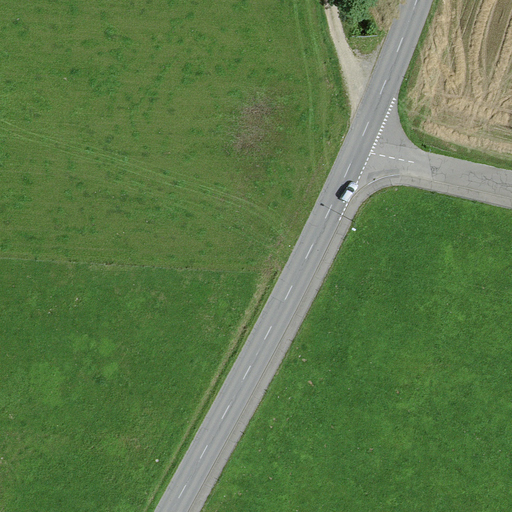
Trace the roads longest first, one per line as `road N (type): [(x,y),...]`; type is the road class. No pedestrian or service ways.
road 1 (tertiary): [(358,150),(170,511)]
road 2 (tertiary): [(414,0),(358,150)]
road 3 (residential): [(511,184),(358,150)]
road 4 (track): [(370,116),(343,56),(332,0)]
